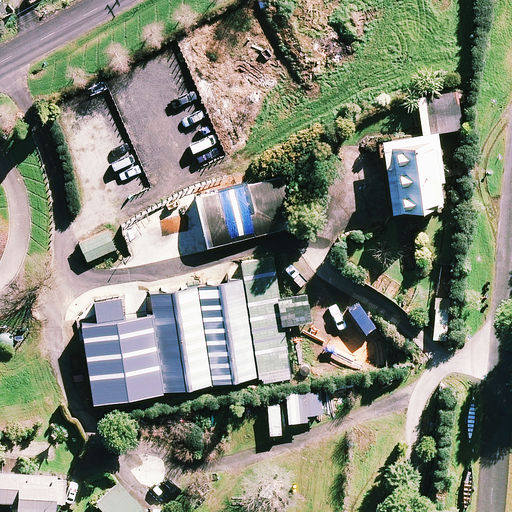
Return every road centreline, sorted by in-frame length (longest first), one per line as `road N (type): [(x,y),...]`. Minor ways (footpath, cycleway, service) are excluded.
road 1 (residential): [(491,511),(511,238)]
road 2 (residential): [(110,0),(0,62)]
